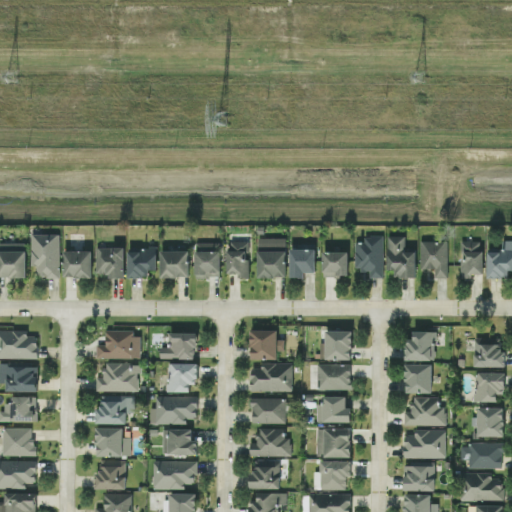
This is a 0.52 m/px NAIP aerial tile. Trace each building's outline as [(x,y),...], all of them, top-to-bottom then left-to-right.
[(58,234),(29,235),(30,266),(36,266),(37,278),(59,278),(58,234)] [(382,278),(382,236),(365,236),(365,242),(354,242),(353,270),(368,270),(368,278),(382,278)] [(414,277),(415,251),(404,251),(404,237),(386,236),(386,270),(394,270),(394,277),(414,277)] [(285,238),(256,239),(257,277),(285,277),(285,238)] [(486,277),(507,277),(507,270),(511,270),(511,240),(501,240),(501,251),(487,251),(486,277)] [(446,241),(419,242),(419,269),(433,269),(433,278),(447,278),(446,241)] [(482,273),(481,241),(459,242),(460,278),(471,278),(471,273),(482,273)] [(0,276),(24,277),(24,243),(0,242),(0,276)] [(248,278),(249,242),(226,242),(226,273),(237,273),(237,277),(248,278)] [(219,243),(194,243),(194,277),(219,277),(219,243)] [(123,278),(123,247),(95,247),(94,273),(107,274),(107,277),(123,278)] [(314,248),(289,249),(289,277),(303,277),(303,272),(315,272),(314,248)] [(155,270),(156,250),(127,249),(126,276),(148,277),(148,270),(155,270)] [(91,251),(62,250),(62,277),(90,277),(91,251)] [(188,277),(188,250),(159,251),(160,278),(188,277)] [(347,251),(322,252),(322,277),(347,276),(347,251)] [(277,359),(277,351),(283,352),(284,340),(276,339),(277,330),(251,329),(250,359),(277,359)] [(0,358),(36,359),(36,336),(26,336),(26,331),(0,330),(0,358)] [(132,330),(105,330),(105,345),(96,345),(96,358),(139,358),(139,337),(132,337),(132,330)] [(351,331),(324,330),(324,360),(350,360),(351,331)] [(404,360),(434,360),(435,331),(413,331),(413,339),(405,339),(404,360)] [(159,359),(195,359),(195,332),(168,333),(168,347),(159,348),(159,359)] [(504,366),(504,350),(500,350),(499,338),(474,338),(474,367),(504,366)] [(137,392),(137,374),(140,374),(140,364),(104,363),(104,378),(96,378),(96,392),(137,392)] [(167,392),(189,392),(189,384),(196,384),(197,363),(167,363),(167,392)] [(291,392),(292,363),(260,363),(260,369),(250,369),(250,391),(291,392)] [(36,391),(35,364),(0,364),(0,383),(4,383),(5,392),(36,391)] [(350,390),(350,364),(317,364),(316,390),(350,390)] [(431,364),(405,364),(405,392),(431,393),(431,364)] [(496,402),(496,394),(504,394),(504,372),(475,372),(474,401),(496,402)] [(0,420),(35,421),(35,408),(34,408),(34,396),(10,396),(10,403),(3,403),(3,412),(0,411),(0,420)] [(125,424),(125,413),(133,414),(134,397),(97,396),(97,423),(125,424)] [(196,396),(155,397),(155,409),(150,409),(150,425),(186,424),(186,419),(196,419),(196,396)] [(315,404),(315,422),(350,422),(350,407),(345,407),(345,396),(323,396),(323,404),(315,404)] [(444,426),(445,407),(438,407),(438,397),(412,397),(411,412),(403,412),(403,426),(444,426)] [(284,424),(284,398),(251,398),(250,423),(284,424)] [(476,436),(503,437),(503,407),(477,406),(476,436)] [(32,428),(2,428),(2,457),(32,456),(32,428)] [(130,456),(130,428),(95,428),(96,457),(130,456)] [(288,456),(288,428),(257,428),(257,443),(249,443),(249,457),(288,456)] [(349,429),(316,428),(316,457),(349,457),(349,429)] [(191,440),(191,429),(163,429),(162,454),(195,455),(196,441),(191,440)] [(444,459),(445,430),(414,429),(414,435),(404,435),(403,458),(444,459)] [(502,443),(469,442),(469,469),(502,469),(502,443)] [(0,488),(24,489),(24,483),(35,483),(35,461),(0,460),(0,488)] [(125,461),(97,460),(96,489),(124,490),(125,461)] [(350,477),(350,461),(320,460),(319,472),(313,472),(313,490),(345,490),(345,477),(350,477)] [(184,490),(184,484),(195,484),(195,461),(152,461),(152,489),(184,490)] [(250,488),(278,489),(279,461),(250,461),(250,488)] [(434,466),(403,465),(403,490),(434,491),(434,466)] [(502,501),(502,479),(491,479),(491,473),(460,473),(460,502),(502,501)] [(0,511),(34,511),(35,493),(4,492),(3,503),(0,503),(0,511)] [(130,511),(131,494),(104,493),(103,509),(94,508),(94,511),(130,511)] [(163,500),(162,511),(168,511),(194,511),(195,493),(169,493),(168,500),(163,500)] [(285,510),(286,493),(256,493),(256,503),(249,503),(248,511),(274,511),(275,510),(285,510)] [(349,511),(349,494),(308,494),(308,511),(349,511)] [(429,511),(430,511),(437,511),(437,503),(430,503),(430,494),(404,494),(403,511),(429,511)]
